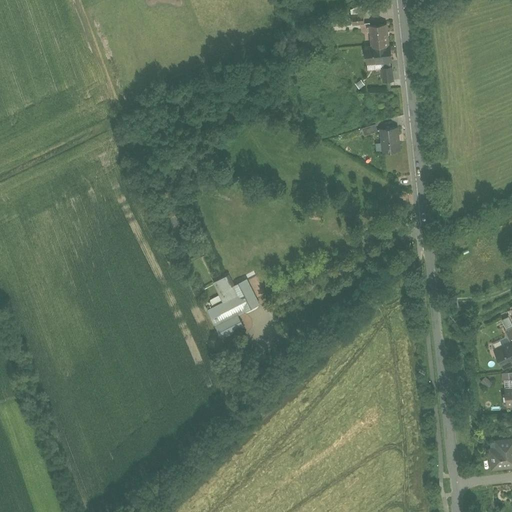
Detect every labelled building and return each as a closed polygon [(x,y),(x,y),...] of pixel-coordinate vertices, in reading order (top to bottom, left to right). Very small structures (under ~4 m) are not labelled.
[(352,26),(364,25),(363,14),(351,15),(352,26)] [(389,47),(388,25),(369,26),(371,45),(371,48),(389,47)] [(389,49),(389,47),(371,48),(371,45),(366,46),(367,64),(392,63),(391,49),(389,49)] [(394,81),(392,66),(381,67),(383,82),(394,81)] [(377,131),(375,124),(362,128),(364,135),(377,131)] [(401,151),(399,127),(380,129),(382,153),(401,151)] [(229,322),(264,305),(252,280),(251,279),(235,286),(232,281),(219,287),(227,303),(217,308),(211,311),(212,313),(224,337),(234,332),(229,322)] [(256,353),(250,340),(240,345),(246,358),(256,353)] [(511,341),(498,349),(507,369),(511,366),(511,341)] [(496,383),(490,377),(485,382),(491,388),(496,383)] [(492,449),(495,471),(511,468),(511,438),(498,441),(499,448),(492,449)]
